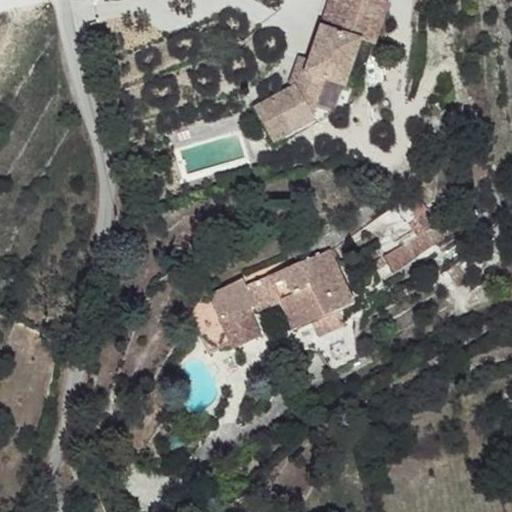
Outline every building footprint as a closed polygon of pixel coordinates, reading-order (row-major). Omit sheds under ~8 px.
[(350,14),(322,5),(308,47),(328,53),(336,29),(344,32),(350,14)] [(375,22),(350,14),(344,32),(336,29),(328,53),(308,47),(302,65),(297,80),(293,91),(288,90),(282,106),(260,119),(281,157),(341,124),(375,22)] [(293,91),(297,80),(286,77),(277,104),(282,106),(288,90),(293,91)] [(260,119),(243,128),(264,167),(281,157),(260,119)] [(450,235),(432,207),(424,214),(430,222),(417,231),(419,234),(401,248),(411,262),(450,235)] [(320,252),(264,275),(274,303),(298,294),(296,289),(324,279),(329,276),(320,252)] [(329,276),(324,279),(337,312),(352,305),(338,273),(329,276)] [(324,279),(296,289),(298,294),(309,324),(328,316),(337,312),(324,279)] [(337,312),(328,316),(332,329),(357,318),(352,305),(337,312)] [(511,354),(503,357),(510,378),(511,377),(511,354)] [(503,357),(481,365),(489,386),(510,378),(503,357)]
